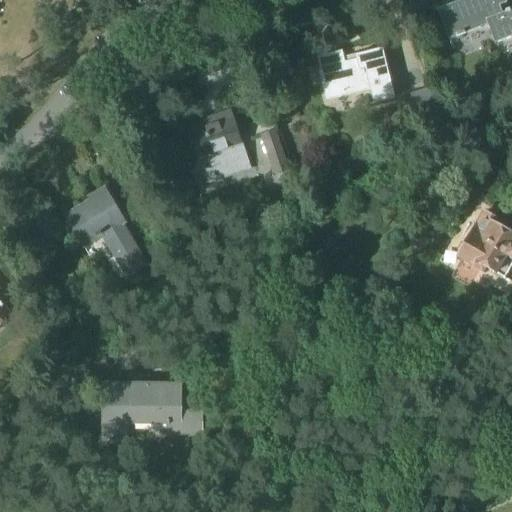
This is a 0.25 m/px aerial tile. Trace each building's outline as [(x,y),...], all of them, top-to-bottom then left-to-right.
[(506,5),(504,0),(477,0),(474,1),(473,0),(467,0),(436,12),(448,43),(486,28),(494,47),(511,39),(511,11),(502,15),(499,8),(506,5)] [(394,100),(381,50),(354,57),(355,60),(344,63),(341,52),(316,58),(326,100),(368,90),(372,105),(394,100)] [(407,97),(417,126),(441,119),(431,89),(407,97)] [(248,167),(230,113),(215,118),(216,123),(187,133),(194,152),(197,151),(207,181),(248,167)] [(277,130),(261,136),(274,176),(291,170),(277,130)] [(146,266),(121,225),(122,224),(105,195),(65,219),(82,248),(101,236),(126,278),(146,266)] [(504,281),(511,266),(511,231),(483,214),(466,243),(460,245),(457,250),(458,256),(456,259),(481,274),(484,269),(504,281)] [(32,236),(25,240),(31,250),(37,246),(32,236)] [(0,328),(10,320),(0,307),(0,328)] [(71,316),(74,320),(80,315),(76,311),(71,316)] [(194,418),(194,415),(179,414),(180,387),(103,386),(102,441),(110,441),(110,443),(118,443),(118,441),(126,441),(126,415),(169,415),(169,427),(178,427),(178,432),(194,432),(198,431),(201,427),(201,423),(198,419),(194,418)]
